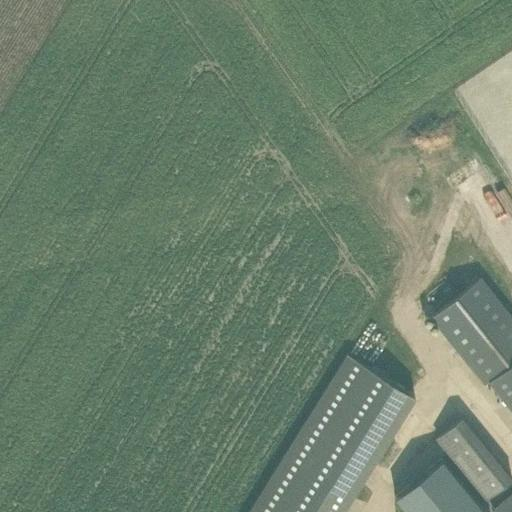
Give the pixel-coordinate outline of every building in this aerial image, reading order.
[(480,276),(431,315),(459,350),(507,310),(480,276)] [(511,315),(507,310),(459,350),(484,382),(488,378),(511,359),(511,315)] [(347,353),(247,511),(339,511),(413,394),(347,353)] [(511,359),(488,378),(511,407),(511,359)] [(485,494),(509,472),(455,412),(431,434),(485,494)] [(484,511),(441,458),(395,496),(408,511),(484,511)] [(511,511),(511,495),(493,511),(511,511)]
